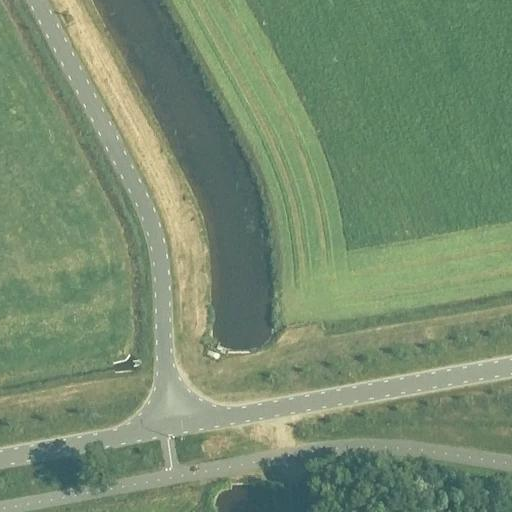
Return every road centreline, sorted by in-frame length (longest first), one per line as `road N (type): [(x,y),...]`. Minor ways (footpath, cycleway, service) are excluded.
road 1 (unclassified): [(33,0),(146,216),(158,256),(167,426)]
road 2 (unclassified): [(511,366),(167,426)]
road 3 (unclassified): [(167,426),(0,457)]
